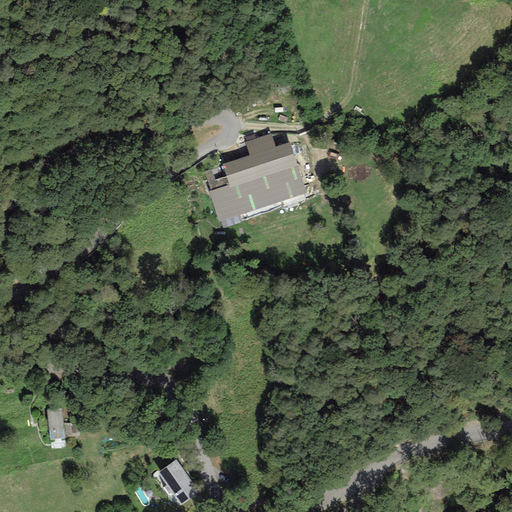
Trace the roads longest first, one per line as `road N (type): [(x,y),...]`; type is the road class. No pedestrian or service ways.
road 1 (unclassified): [(0,302),(79,254),(134,199),(220,142),(229,127),(213,113),(0,164)]
road 2 (unclassified): [(234,511),(216,494),(192,413),(166,387),(0,364)]
road 3 (unclassified): [(511,427),(380,462)]
